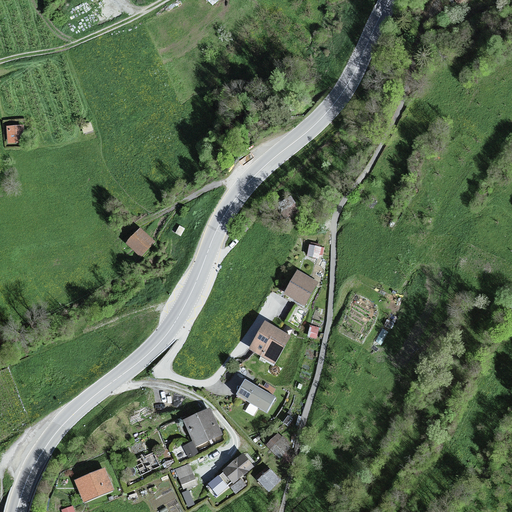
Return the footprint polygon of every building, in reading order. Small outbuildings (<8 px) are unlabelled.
[(473,0),(452,0),(449,2),(459,13),(474,0),(473,0)] [(7,121),(8,142),(26,141),(26,121),(7,121)] [(154,243),(139,231),(126,247),(141,259),(154,243)] [(322,250),(307,246),(305,258),(320,262),(322,250)] [(297,272),(282,295),(304,310),(319,288),(297,272)] [(265,325),(248,352),(273,367),(290,340),(265,325)] [(279,400),(242,381),(234,397),(271,416),(279,400)] [(208,410),(183,422),(195,448),(220,436),(208,410)] [(279,435),(266,447),(278,460),(292,448),(279,435)] [(190,443),(171,452),(177,463),(196,454),(190,443)] [(241,456),(221,473),(233,487),(253,470),(241,456)] [(190,460),(175,466),(183,485),(198,479),(190,460)] [(103,469),(71,482),(81,504),(112,491),(103,469)] [(269,470),(257,482),(269,494),(281,482),(269,470)]
